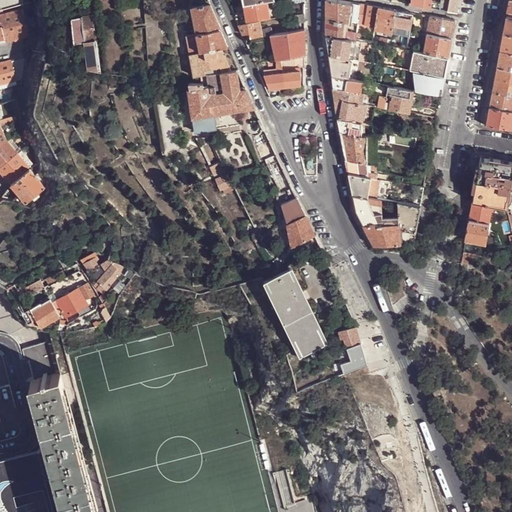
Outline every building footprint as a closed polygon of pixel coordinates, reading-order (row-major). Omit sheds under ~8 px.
[(0,0),(0,9),(21,6),(23,5),(21,0),(0,0)] [(266,0),(244,4),(247,20),(271,16),(267,0),(266,0)] [(338,0),(326,0),(327,34),(356,39),(357,32),(343,29),(344,21),(349,21),(351,2),(338,0)] [(459,3),(459,0),(438,0),(437,8),(458,11),(459,3)] [(361,4),(351,2),(349,21),(358,23),(361,4)] [(214,14),(210,4),(206,5),(192,8),(196,34),(220,30),(214,14)] [(379,7),(361,4),(358,23),(376,26),(379,7)] [(396,10),(379,7),(376,26),(375,29),(393,32),(396,10)] [(413,13),(396,10),(393,32),(410,35),(411,31),(413,13)] [(0,15),(5,42),(18,40),(25,38),(27,38),(21,11),(0,15)] [(100,42),(99,42),(96,16),(81,17),(85,43),(88,70),(101,72),(104,73),(100,42)] [(455,20),(431,16),(428,34),(452,38),(454,28),(455,20)] [(85,43),(81,17),(71,19),(74,44),(85,43)] [(248,39),(263,36),(261,28),(260,21),(239,25),(244,36),(247,35),(248,39)] [(272,34),(274,34),(272,26),(261,28),(263,36),(272,34)] [(282,59),(305,55),(305,28),(274,34),(272,34),(276,60),(282,59)] [(220,30),(196,34),(200,52),(223,48),(228,47),(220,30)] [(502,42),(501,49),(511,51),(511,33),(504,32),(502,42)] [(190,54),(200,52),(196,34),(186,35),(190,54)] [(327,34),(330,54),(353,59),(359,60),(362,40),(356,39),(327,34)] [(451,47),(452,38),(428,34),(425,52),(449,56),(451,47)] [(391,46),(391,40),(375,37),(374,43),(391,46)] [(360,60),(368,62),(370,42),(362,40),(360,60)] [(205,75),(232,71),(226,54),(224,54),(223,48),(200,52),(190,54),(194,84),(201,84),(200,76),(205,75)] [(499,57),(497,66),(511,69),(511,51),(501,49),(499,57)] [(448,63),(449,56),(425,52),(422,52),(420,63),(420,67),(420,68),(446,72),(448,63)] [(330,54),(333,75),(349,78),(353,59),(330,54)] [(304,67),(305,55),(282,59),(283,68),(283,69),(301,67),(304,67)] [(23,59),(10,61),(14,82),(15,86),(16,86),(20,85),(24,59),(23,59)] [(0,63),(0,84),(14,82),(10,61),(0,63)] [(496,77),(493,91),(511,94),(511,69),(497,66),(496,77)] [(420,68),(419,71),(440,75),(445,76),(446,72),(420,68)] [(285,87),(301,85),(300,70),(283,72),(285,87)] [(255,108),(246,90),(239,91),(239,88),(236,71),(232,71),(205,75),(200,76),(201,84),(194,84),(189,84),(189,89),(188,89),(193,117),(214,114),(255,108)] [(270,89),(285,87),(283,72),(264,75),(270,89)] [(333,75),(334,87),(347,89),(349,78),(333,75)] [(444,84),(445,76),(440,75),(436,94),(441,95),(444,84)] [(143,79),(131,77),(129,86),(141,88),(143,79)] [(354,91),(357,80),(349,78),(347,89),(354,91)] [(387,97),(389,86),(381,84),(379,95),(380,95),(387,97)] [(334,87),(335,99),(362,103),(364,92),(354,91),(347,89),(334,87)] [(410,112),(414,91),(400,88),(394,87),(391,109),(410,112)] [(492,99),(490,107),(511,111),(511,94),(493,91),(492,99)] [(385,108),(387,97),(380,95),(378,107),(385,108)] [(335,99),(338,117),(362,121),(366,104),(362,103),(335,99)] [(366,104),(362,121),(372,123),(375,106),(366,104)] [(438,117),(439,108),(424,105),(423,115),(438,117)] [(489,116),(487,125),(511,130),(511,129),(511,111),(490,107),(489,116)] [(214,114),(193,117),(194,132),(216,129),(216,126),(215,118),(214,114)] [(338,117),(341,132),(362,134),(362,121),(338,117)] [(341,132),(346,159),(368,163),(368,135),(362,134),(341,132)] [(265,144),(270,141),(267,134),(261,136),(265,144)] [(378,136),(368,135),(368,163),(378,165),(378,136)] [(208,136),(196,138),(200,146),(210,141),(208,136)] [(7,142),(15,152),(18,149),(11,140),(7,142)] [(0,169),(18,155),(15,152),(7,142),(0,144),(0,169)] [(22,152),(27,149),(24,145),(18,149),(15,152),(18,155),(22,152)] [(34,167),(23,154),(22,152),(18,155),(31,170),(34,167)] [(0,170),(6,178),(12,185),(31,170),(18,155),(0,169),(0,170)] [(277,155),(265,161),(268,166),(279,161),(277,155)] [(511,163),(481,158),(478,175),(473,202),(493,206),(507,208),(511,230),(511,163)] [(346,159),(349,173),(368,177),(368,163),(346,159)] [(222,161),(210,167),(215,176),(223,173),(224,175),(228,173),(222,161)] [(279,161),(268,166),(280,193),(292,188),(279,161)] [(19,194),(26,203),(28,203),(34,198),(39,194),(46,189),(31,170),(12,185),(19,194)] [(221,189),(234,184),(228,173),(224,175),(217,179),(221,189)] [(353,194),(369,196),(372,177),(368,177),(349,173),(353,194)] [(372,177),(369,196),(378,198),(381,179),(372,177)] [(234,184),(221,189),(225,196),(237,189),(234,184)] [(15,202),(23,205),(26,203),(19,194),(12,185),(7,191),(2,197),(3,199),(11,201),(15,202)] [(423,197),(425,186),(417,185),(414,205),(421,206),(423,197)] [(414,244),(421,206),(414,205),(397,202),(397,216),(398,222),(382,223),(382,216),(382,199),(378,198),(369,196),(353,194),(357,210),(375,245),(414,244)] [(282,204),(288,224),(305,216),(297,197),(282,204)] [(471,210),(469,220),(489,223),(493,206),(473,202),(471,210)] [(288,224),(291,248),(315,236),(305,216),(288,224)] [(466,238),(466,240),(486,244),(490,224),(489,223),(469,220),(468,228),(466,238)] [(8,242),(4,239),(0,244),(0,245),(4,248),(8,242)] [(465,252),(464,252),(462,260),(476,263),(477,255),(465,252)] [(84,260),(89,269),(100,263),(99,261),(100,260),(97,254),(84,260)] [(89,269),(98,279),(111,264),(112,262),(107,260),(100,263),(89,269)] [(122,271),(125,267),(112,262),(111,264),(122,271)] [(108,287),(122,271),(111,264),(98,279),(100,281),(101,282),(108,287)] [(125,267),(122,271),(126,275),(126,274),(132,277),(136,272),(125,267)] [(293,268),(265,281),(301,357),(329,344),(293,268)] [(63,270),(46,278),(49,283),(66,275),(63,270)] [(23,296),(46,286),(45,285),(42,279),(23,289),(21,290),(22,291),(20,292),(23,296)] [(89,281),(80,286),(86,298),(95,293),(89,281)] [(104,291),(108,287),(101,282),(100,284),(98,286),(104,291)] [(67,315),(89,303),(86,298),(80,286),(58,298),(67,315)] [(105,293),(101,295),(105,303),(101,305),(104,310),(103,311),(108,320),(111,312),(113,305),(105,293)] [(52,296),(43,301),(44,303),(40,305),(34,309),(38,317),(41,322),(45,320),(46,322),(61,314),(52,296)] [(0,331),(5,333),(12,336),(17,341),(20,347),(23,358),(26,358),(23,348),(47,342),(55,374),(62,372),(51,329),(44,327),(23,325),(15,316),(11,311),(6,306),(4,301),(0,298),(0,331)] [(30,321),(38,317),(34,309),(32,306),(26,310),(24,311),(30,321)] [(347,349),(361,344),(356,328),(350,330),(352,339),(346,341),(344,341),(347,349)] [(350,330),(340,332),(342,339),(345,338),(346,341),(352,339),(350,330)] [(0,459),(23,454),(29,451),(35,447),(38,441),(40,435),(41,432),(44,432),(32,380),(26,358),(23,358),(20,347),(17,341),(12,336),(5,333),(0,331),(0,352),(3,356),(3,357),(10,384),(21,426),(21,427),(21,431),(18,435),(15,437),(0,440),(0,459)] [(32,380),(45,377),(44,374),(48,373),(49,376),(55,374),(47,342),(23,348),(26,358),(32,380)] [(367,365),(361,344),(347,349),(351,361),(341,365),(342,367),(336,370),(337,377),(367,365)] [(252,387),(260,376),(253,354),(237,348),(248,391),(252,387)] [(0,386),(10,384),(3,357),(3,356),(0,352),(0,386)] [(97,511),(62,372),(55,374),(49,376),(45,377),(32,380),(44,432),(48,448),(57,478),(65,511),(97,511)] [(0,440),(15,437),(18,435),(21,431),(21,427),(21,426),(10,384),(0,386),(0,440)] [(0,460),(48,448),(44,432),(41,432),(40,435),(38,441),(35,447),(29,451),(23,454),(0,459),(0,460)] [(48,448),(0,460),(0,511),(55,511),(47,480),(56,477),(56,478),(57,478),(48,448)] [(56,477),(47,480),(55,511),(65,511),(57,478),(56,478),(56,477)]
